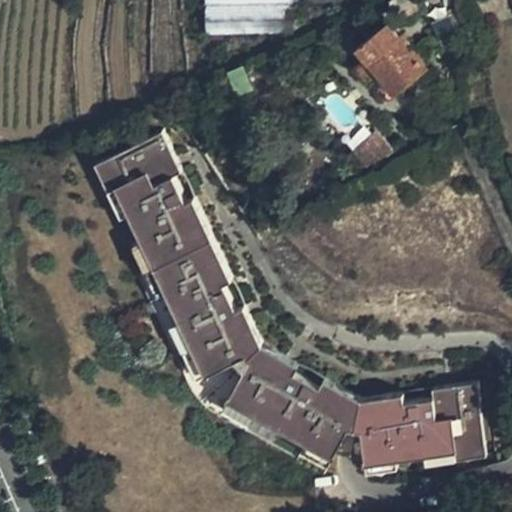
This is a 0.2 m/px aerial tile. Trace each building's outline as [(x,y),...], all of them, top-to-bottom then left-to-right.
[(81,0),(75,38),(101,43),(107,0),(81,0)] [(205,0),(204,32),(292,24),(289,0),(205,0)] [(391,91),(423,63),(409,46),(407,48),(381,17),(350,43),(358,54),(350,60),(361,73),(370,67),(391,91)] [(423,452),(483,443),(474,381),(429,387),(430,396),(402,400),(401,391),(358,397),(321,378),(317,385),(292,372),(296,364),(259,344),(240,306),(232,310),(220,284),(227,280),(187,200),(179,203),(166,178),(174,174),(154,133),(98,161),(125,215),(138,241),(151,267),(141,272),(132,277),(185,384),(186,384),(186,385),(187,386),(187,387),(188,387),(189,388),(190,389),(191,389),(191,390),(301,450),(311,431),(364,461),(394,456),(423,452)] [(355,152),(366,173),(391,159),(379,138),(355,152)] [(115,220),(125,215),(98,161),(88,166),(115,220)] [(128,245),(141,272),(151,267),(138,241),(128,245)] [(485,454),(483,443),(423,452),(424,463),(485,454)] [(395,467),(394,456),(364,461),(365,472),(395,467)]
